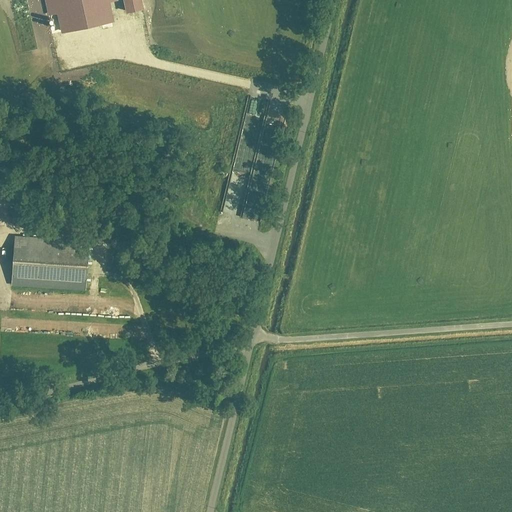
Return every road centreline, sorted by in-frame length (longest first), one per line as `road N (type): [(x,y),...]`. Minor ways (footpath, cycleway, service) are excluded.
road 1 (residential): [(330,0),(256,333)]
road 2 (unclassified): [(256,333),(234,349),(0,401)]
road 3 (track): [(511,325),(280,342),(256,333)]
road 4 (residential): [(256,333),(209,511)]
